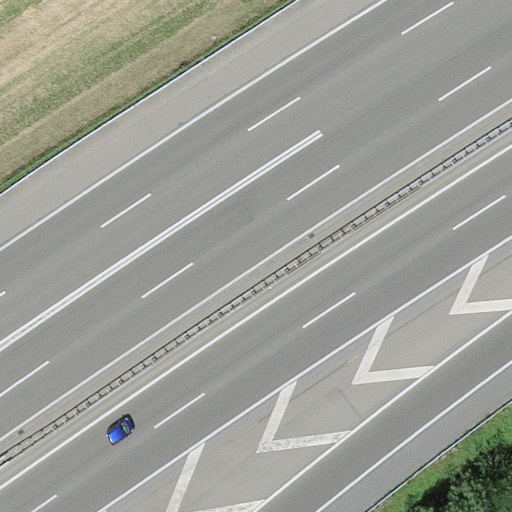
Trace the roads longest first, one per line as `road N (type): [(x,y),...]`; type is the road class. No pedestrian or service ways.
road 1 (motorway): [(33,511),(511,192)]
road 2 (motorway): [(321,132),(0,379)]
road 3 (motorway): [(321,132),(0,324)]
road 4 (motorway): [(287,511),(511,338)]
road 5 (motorway): [(511,11),(321,132)]
